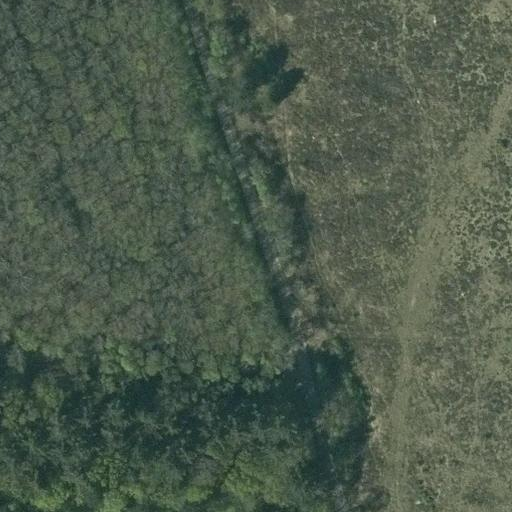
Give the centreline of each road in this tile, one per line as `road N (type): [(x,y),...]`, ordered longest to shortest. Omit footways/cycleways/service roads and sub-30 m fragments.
road 1 (unknown): [(183,0),(344,499)]
road 2 (unknown): [(303,375),(0,349)]
